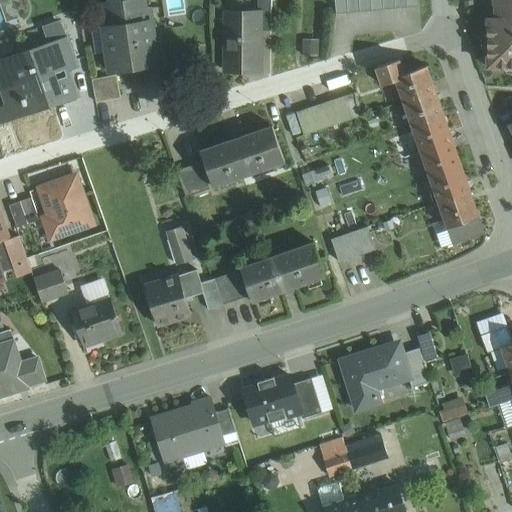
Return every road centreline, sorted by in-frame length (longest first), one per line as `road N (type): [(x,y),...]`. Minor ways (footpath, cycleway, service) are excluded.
road 1 (residential): [(511,264),(10,424)]
road 2 (residential): [(0,169),(454,31)]
road 3 (residential): [(454,31),(511,208)]
